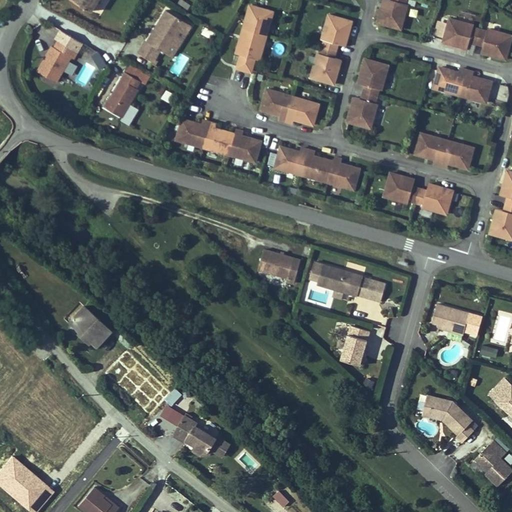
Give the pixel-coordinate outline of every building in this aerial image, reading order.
[(84,15),(93,0),(65,0),(64,2),(84,15)] [(179,0),(178,3),(187,8),(190,3),(184,0),(179,0)] [(386,0),(385,4),(378,2),(371,26),(394,33),(402,9),(399,8),(401,0),(386,0)] [(255,57),(269,8),(246,2),(232,50),(236,51),(232,65),(247,69),(251,55),(255,57)] [(184,29),(157,12),(138,44),(142,46),(134,58),(142,63),(150,52),(156,55),(168,34),(178,40),(184,29)] [(306,74),(329,81),(336,57),(329,55),(333,41),(340,43),(347,19),(324,12),(317,36),(319,37),(315,51),(313,50),(306,74)] [(469,25),(444,18),(437,42),(462,49),(464,42),(477,46),(475,53),(500,60),(507,37),(482,30),(482,32),(468,28),(469,25)] [(178,40),(168,34),(156,55),(165,61),(178,40)] [(27,74),(46,86),(62,61),(63,62),(68,54),(50,42),(45,51),(42,49),(27,74)] [(142,46),(138,44),(130,56),(134,58),(142,46)] [(169,71),(179,76),(189,58),(179,52),(169,71)] [(376,88),(383,63),(360,56),(353,81),(360,83),(356,97),(349,95),(342,119),(365,126),(372,101),(370,101),(374,87),(376,88)] [(74,80),(85,86),(96,67),(86,61),(74,80)] [(480,103),(486,82),(467,77),(468,73),(454,69),(453,73),(434,67),(428,88),(480,103)] [(110,120),(127,92),(124,90),(128,84),(112,74),(99,95),(103,97),(94,111),(110,120)] [(308,122),(314,101),(261,86),(255,106),(274,112),(273,116),(288,120),(289,116),(308,122)] [(161,97),(169,101),(174,92),(166,88),(161,97)] [(91,109),(94,111),(103,97),(99,95),(91,109)] [(170,134),(249,158),(255,137),(236,131),(237,127),(230,125),(229,129),(209,124),(211,120),(196,115),(195,119),(176,114),(170,134)] [(461,169),(467,148),(415,133),(409,154),(427,159),(426,163),(441,168),(442,164),(461,169)] [(268,164),(347,187),(353,166),(334,160),(335,156),(328,154),(327,158),(307,153),(309,148),(294,144),(293,148),(274,143),(268,164)] [(511,174),(500,171),(493,195),(500,197),(496,211),(489,209),(481,233),(505,240),(511,216),(510,215),(511,207),(511,174)] [(414,207),(438,214),(445,191),(421,183),(419,190),(405,186),(407,179),(383,172),(376,195),(400,202),(401,200),(415,204),(414,207)] [(279,282),(288,284),(294,261),(257,251),(251,271),(280,279),(279,282)] [(335,294),(350,299),(351,297),(374,304),(379,287),(356,280),(356,279),(316,266),(310,286),(329,292),(330,288),(336,290),(335,294)] [(107,355),(125,335),(90,302),(79,315),(86,321),(83,324),(97,337),(92,342),(107,355)] [(433,331),(457,338),(463,317),(431,308),(424,332),(432,334),(433,331)] [(351,367),(361,333),(343,328),(333,362),(351,367)] [(480,353),(496,356),(498,347),(482,343),(480,353)] [(511,391),(500,379),(484,394),(511,423),(511,391)] [(172,404),(181,391),(174,386),(165,399),(172,404)] [(187,411),(193,393),(180,389),(175,407),(187,411)] [(419,417),(424,401),(417,400),(412,419),(433,425),(435,423),(433,421),(419,417)] [(447,442),(453,448),(464,436),(458,431),(463,426),(444,407),(424,401),(419,417),(433,421),(435,423),(433,425),(448,440),(447,442)] [(188,424),(176,443),(188,451),(190,449),(198,454),(196,456),(204,461),(211,460),(214,455),(227,464),(233,454),(220,445),(218,447),(199,435),(201,432),(188,424)] [(469,432),(453,455),(464,462),(480,439),(469,432)] [(484,446),(466,464),(478,476),(476,479),(489,491),(504,476),(491,464),(497,458),(484,446)] [(214,463),(215,461),(225,467),(227,464),(214,455),(211,460),(204,461),(196,456),(194,460),(202,465),(203,466),(214,463)] [(83,507),(89,511),(120,511),(125,506),(118,501),(116,504),(108,498),(111,495),(100,486),(83,507)] [(292,511),(293,511),(282,503),(275,511),(292,511)]
